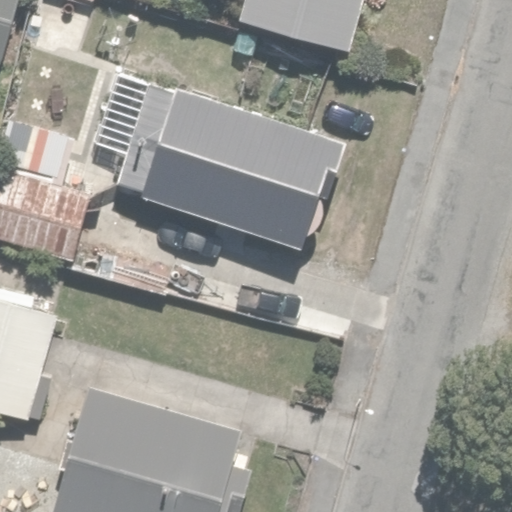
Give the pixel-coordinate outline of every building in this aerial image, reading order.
[(0,0),(0,44),(5,45),(16,0),(0,0)] [(351,37),(359,0),(239,0),(237,10),(351,37)] [(343,127),(157,67),(153,78),(117,66),(94,135),(120,144),(110,175),(306,239),(343,127)] [(92,174),(4,151),(0,165),(0,227),(73,246),(92,174)] [(72,263),(0,243),(0,401),(32,410),(72,263)] [(255,455),(236,450),(245,412),(84,371),(49,511),(220,511),(223,503),(241,508),(255,455)]
